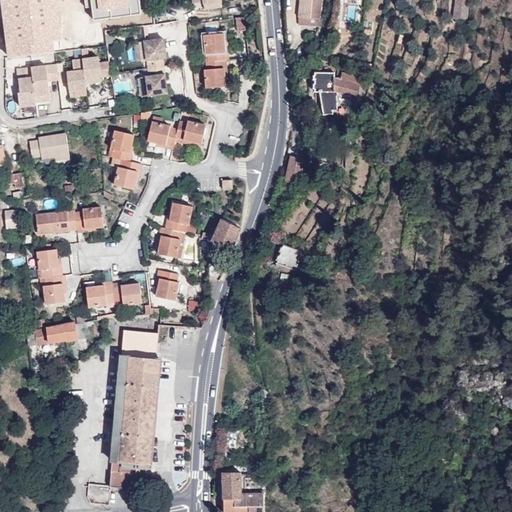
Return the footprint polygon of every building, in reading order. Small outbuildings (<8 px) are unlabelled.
[(0,0),(0,12),(10,11),(15,49),(89,38),(107,36),(107,33),(106,32),(102,0),(0,0)] [(140,0),(102,0),(106,32),(145,26),(140,0)] [(155,25),(153,10),(151,0),(140,0),(145,26),(155,25)] [(300,0),(298,25),(321,26),(322,19),(320,18),(321,0),(300,0)] [(455,0),(453,18),(466,19),(468,0),(455,0)] [(222,7),(222,2),(204,4),(205,10),(222,7)] [(245,17),(236,18),(237,31),(246,30),(245,17)] [(109,44),(116,43),(115,33),(107,34),(109,44)] [(226,60),(225,43),(224,33),(205,35),(206,54),(208,53),(208,61),(223,60),(226,60)] [(89,38),(90,49),(109,47),(108,44),(107,36),(89,38)] [(149,68),(164,66),(163,58),(166,57),(164,39),(145,41),(149,68)] [(102,82),(99,57),(89,59),(88,48),(82,49),(83,59),(86,83),(102,82)] [(86,83),(83,59),(73,61),(74,73),(69,73),(71,91),(87,89),(86,83)] [(225,76),(223,60),(208,61),(206,61),(206,69),(205,70),(206,88),(225,86),(225,76)] [(49,81),(59,80),(57,65),(17,69),(18,79),(19,79),(21,93),(19,93),(20,107),(36,105),(36,102),(35,96),(50,94),(49,81)] [(146,77),(149,96),(168,93),(164,66),(149,68),(150,77),(146,77)] [(334,77),(334,73),(315,72),(316,91),(320,91),(324,114),(332,113),(332,109),(337,109),(337,91),(356,97),(361,77),(342,72),(340,79),(334,77)] [(149,96),(146,77),(139,78),(142,97),(149,96)] [(115,82),(116,93),(132,92),(131,80),(115,82)] [(51,100),(50,94),(35,96),(36,102),(51,100)] [(141,113),(141,122),(150,122),(149,111),(141,113)] [(176,138),(178,129),(170,127),(170,125),(152,121),(148,141),(157,143),(166,145),(166,144),(174,146),(175,141),(176,138)] [(202,144),(206,125),(188,121),(188,122),(180,121),(178,129),(176,138),(193,142),(202,144)] [(132,146),(134,135),(115,130),(109,156),(113,157),(129,161),(130,153),(132,146)] [(70,157),(66,134),(39,138),(39,140),(30,142),(32,157),(42,156),(42,158),(55,156),(55,160),(70,157)] [(346,149),(345,168),(355,168),(356,149),(346,149)] [(299,184),(304,159),(291,156),(286,181),(299,184)] [(136,181),(138,171),(140,163),(131,161),(129,161),(113,157),(111,165),(118,167),(114,185),(134,190),(136,181)] [(20,174),(8,175),(9,184),(15,184),(15,187),(22,186),(20,174)] [(234,188),(234,179),(225,180),(226,189),(234,188)] [(287,209),(295,186),(283,182),(276,205),(287,209)] [(189,225),(193,206),(173,202),(172,211),(170,221),(169,229),(183,232),(186,232),(196,234),(197,226),(189,225)] [(104,227),(102,207),(83,209),(83,211),(75,212),(77,230),(94,228),(104,227)] [(77,230),(75,212),(75,210),(36,214),(38,234),(77,230)] [(214,242),(232,251),(241,230),(223,222),(214,242)] [(178,257),(183,232),(169,229),(166,228),(163,227),(162,235),(160,245),(158,253),(178,257)] [(305,248),(285,243),(278,262),(297,268),(305,248)] [(60,276),(58,258),(57,249),(38,251),(40,270),(41,270),(42,278),(45,278),(60,276)] [(175,300),(179,282),(177,282),(179,274),(162,271),(158,288),(156,296),(175,300)] [(65,292),(63,275),(60,276),(45,278),(46,285),(44,286),(46,304),(66,301),(65,292)] [(115,302),(114,287),(113,284),(95,286),(87,287),(89,307),(107,305),(107,303),(115,302)] [(142,303),(140,284),(131,285),(114,287),(115,302),(116,304),(124,303),(124,305),(142,303)] [(199,301),(189,301),(188,311),(198,312),(199,301)] [(86,338),(84,321),(77,322),(76,323),(78,339),(86,338)] [(78,339),(76,323),(26,332),(28,346),(78,339)] [(110,492),(110,503),(117,503),(118,484),(133,485),(151,487),(167,331),(131,327),(116,484),(109,483),(110,492)] [(246,478),(263,479),(264,472),(225,470),(225,497),(245,497),(246,478)] [(260,511),(263,509),(262,491),(263,479),(246,478),(245,497),(225,497),(224,497),(226,511),(249,511),(260,511)] [(101,502),(110,503),(110,492),(109,483),(96,481),(95,495),(101,502)]
